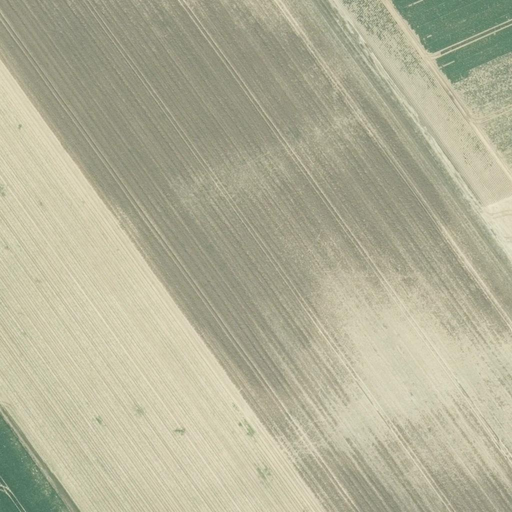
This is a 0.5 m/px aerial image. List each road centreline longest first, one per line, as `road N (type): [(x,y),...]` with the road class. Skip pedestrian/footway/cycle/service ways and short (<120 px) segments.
road 1 (track): [(329,0),(511,256)]
road 2 (track): [(0,406),(76,511)]
